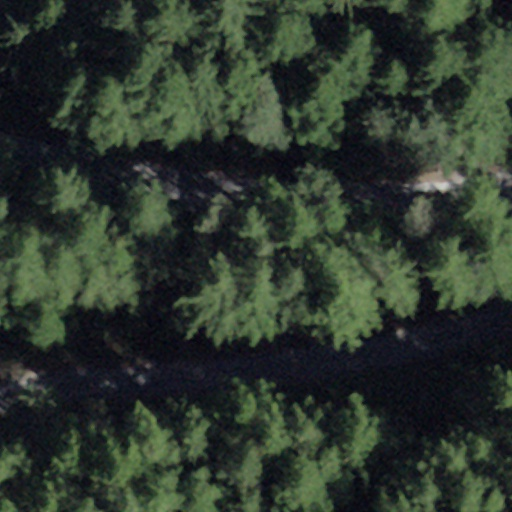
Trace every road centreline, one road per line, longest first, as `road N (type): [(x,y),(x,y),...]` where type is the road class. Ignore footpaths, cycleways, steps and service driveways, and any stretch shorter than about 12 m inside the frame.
road 1 (track): [(511,318),(372,359),(0,410)]
road 2 (track): [(232,195),(511,200)]
road 3 (residential): [(0,134),(232,195)]
